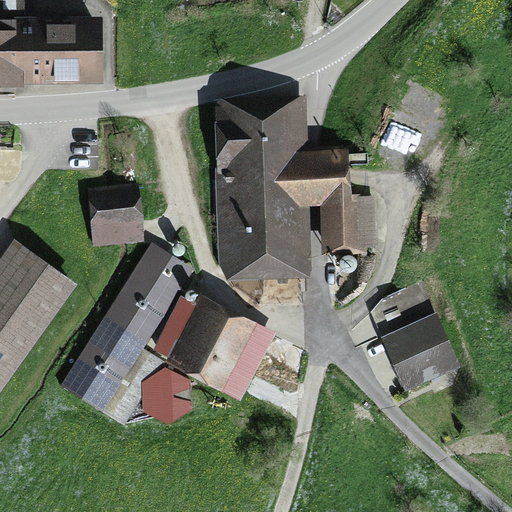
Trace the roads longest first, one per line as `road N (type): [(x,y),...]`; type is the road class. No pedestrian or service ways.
road 1 (tertiary): [(394,0),(328,54),(283,75),(159,101),(0,112)]
road 2 (track): [(159,101),(204,256),(222,283),(312,340)]
road 3 (track): [(278,511),(298,459),(312,340)]
